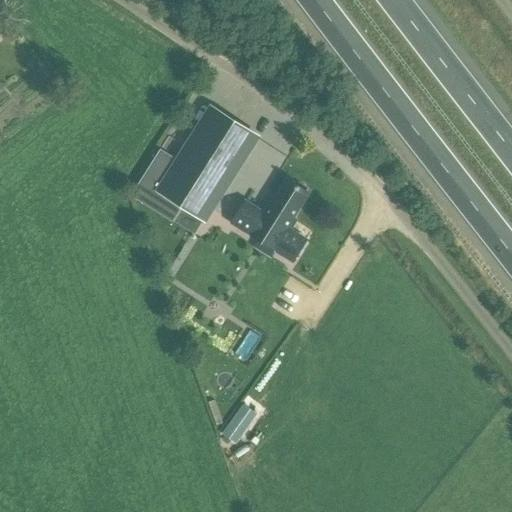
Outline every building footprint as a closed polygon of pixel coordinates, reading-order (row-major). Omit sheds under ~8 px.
[(259,135),(208,103),(168,166),(155,158),(132,195),(156,210),(165,196),(205,221),(259,135)] [(245,201),(231,223),(292,261),(306,239),(287,227),(291,220),(293,221),(310,192),(287,178),(269,205),(271,206),(266,214),(245,201)] [(278,329),(305,281),(217,231),(184,289),(219,309),(226,297),(236,302),(229,314),(242,322),(236,333),(264,348),(276,328),(278,329)] [(227,327),(213,331),(216,344),(230,341),(227,327)] [(210,425),(234,420),(220,356),(196,361),(210,425)]
